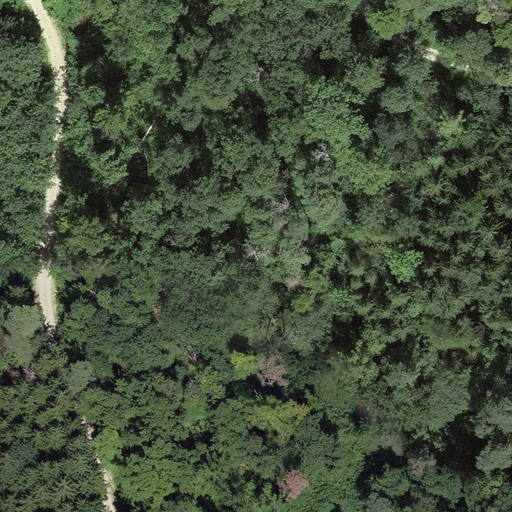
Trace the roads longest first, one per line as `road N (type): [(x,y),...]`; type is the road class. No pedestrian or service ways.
road 1 (track): [(100,511),(91,461),(41,341),(41,270),(60,122),(55,56),(30,0)]
road 2 (track): [(354,0),(412,56),(511,66)]
